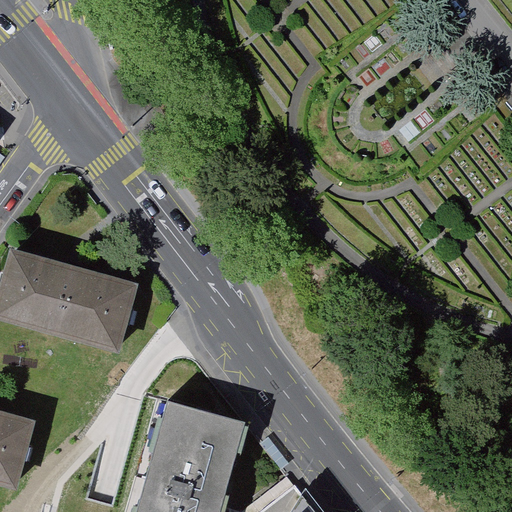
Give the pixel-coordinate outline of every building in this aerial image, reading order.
[(143,293),(12,255),(0,296),(0,327),(123,363),(143,293)] [(226,511),(248,428),(168,405),(142,511),(226,511)] [(40,433),(0,421),(0,497),(20,503),(40,433)] [(281,471),(291,463),(269,436),(259,444),(281,471)] [(315,511),(295,486),(259,511),(315,511)]
